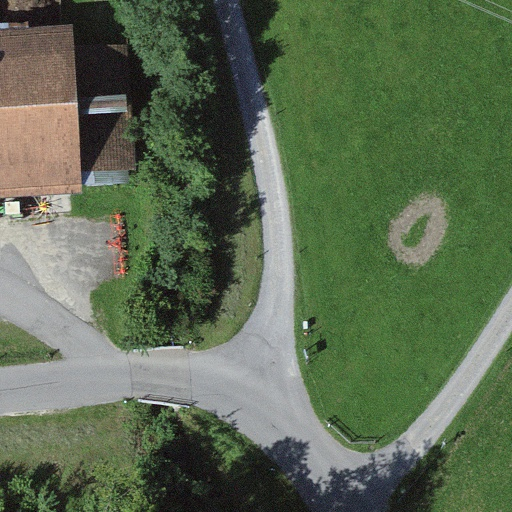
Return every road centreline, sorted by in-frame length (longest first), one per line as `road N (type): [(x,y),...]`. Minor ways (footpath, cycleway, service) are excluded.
road 1 (track): [(229,0),(271,179),(264,413)]
road 2 (unclassified): [(264,413),(245,396),(188,379),(136,375),(0,390)]
road 3 (track): [(339,508),(421,443),(481,372),(511,319)]
road 4 (unclassified): [(264,413),(341,511)]
